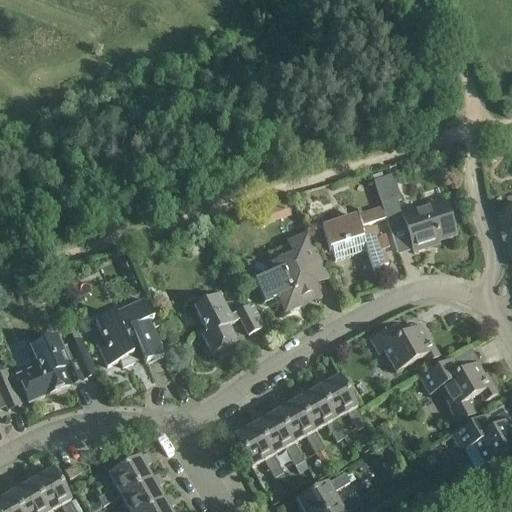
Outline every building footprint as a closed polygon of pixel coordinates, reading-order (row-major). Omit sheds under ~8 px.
[(392,177),(373,183),(376,194),(381,208),(382,210),(385,221),(390,236),(391,236),(405,231),(409,242),(409,243),(413,255),(428,250),(427,246),(454,237),(443,205),(402,219),(397,203),(400,202),(392,177)] [(255,211),(260,227),(289,218),(285,203),(255,211)] [(362,228),(385,221),(382,210),(370,213),(359,217),(362,228)] [(511,211),(499,216),(511,260),(511,211)] [(386,246),(383,238),(379,239),(375,228),(360,233),(355,218),(341,222),(339,223),(321,229),(329,252),(331,251),(334,263),(366,253),(373,273),(374,272),(373,270),(387,266),(381,247),(386,246)] [(276,275),(254,284),(262,305),(277,298),(281,307),(284,314),(309,304),(308,302),(314,299),(315,301),(320,299),(315,287),(310,278),(324,272),(307,234),(286,244),(292,257),(272,266),(273,268),(276,275)] [(248,338),(260,331),(248,308),(229,317),(219,297),(194,310),(206,336),(202,338),(211,357),(236,344),(228,328),(239,322),(248,338)] [(163,359),(147,322),(153,319),(145,302),(113,317),(113,316),(95,324),(103,341),(95,345),(107,370),(119,364),(122,370),(135,365),(134,363),(141,359),(145,367),(163,359)] [(426,365),(438,359),(427,340),(423,343),(416,331),(402,339),(396,328),(370,343),(378,356),(385,353),(396,374),(423,360),(426,365)] [(81,342),(61,350),(56,339),(31,350),(38,367),(16,377),(28,405),(71,387),(70,385),(82,379),(83,382),(95,376),(85,353),(81,342)] [(0,411),(6,409),(7,413),(20,408),(10,384),(0,361),(0,411)] [(484,404),(497,397),(485,377),(481,379),(474,367),(460,375),(452,361),(419,380),(429,397),(439,392),(459,427),(474,417),(466,403),(479,395),(484,404)] [(357,432),(366,427),(356,411),(357,410),(338,379),(326,386),(323,382),(318,384),(317,382),(313,385),(335,423),(347,416),(357,432)] [(336,444),(344,439),(335,423),(313,385),(316,392),(305,398),(302,394),(297,396),(296,394),(292,397),(314,435),(327,428),(336,444)] [(325,473),(333,468),(314,435),(292,397),(296,404),(284,410),(281,406),(277,408),(276,407),(271,409),(275,416),(293,447),(305,440),(315,456),(325,473)] [(255,418),(250,421),(254,428),(272,459),(273,458),(284,452),(294,469),(299,476),(307,471),(303,464),(293,447),(275,416),(263,422),(260,418),(256,420),(255,418)] [(484,418),(451,437),(461,454),(462,453),(473,473),(475,472),(485,466),(486,468),(511,452),(511,433),(507,424),(492,432),(484,418)] [(374,431),(373,431),(379,443),(380,442),(390,436),(384,425),(374,431)] [(274,480),(281,475),(272,459),(254,428),(242,434),(240,430),(235,432),(234,430),(229,433),(233,440),(251,471),(264,464),(274,480)] [(421,456),(409,463),(416,477),(428,469),(421,456)] [(103,509),(158,478),(157,478),(151,481),(144,470),(149,467),(146,462),(148,461),(146,457),(139,460),(108,478),(115,491),(97,501),(103,509)] [(357,467),(355,468),(360,476),(361,475),(371,469),(366,461),(357,467)] [(81,475),(76,467),(64,474),(69,483),(81,475)] [(63,511),(74,511),(70,503),(52,472),(39,479),(37,475),(32,477),(31,476),(27,478),(47,511),(55,511),(61,508),(63,511)] [(330,511),(339,507),(332,496),(350,486),(344,476),(326,486),(326,485),(295,504),(299,511),(330,511)] [(47,511),(27,478),(30,485),(19,491),(16,487),(11,489),(10,488),(6,490),(18,511),(47,511)] [(158,478),(103,509),(103,510),(120,500),(127,511),(125,511),(147,511),(170,499),(169,498),(163,502),(156,490),(161,488),(158,483),(160,482),(158,478)] [(18,511),(6,490),(10,497),(0,502),(0,511),(18,511)] [(352,511),(362,506),(357,497),(339,507),(330,511),(352,511)] [(170,499),(147,511),(168,511),(173,509),(170,504),(172,503),(170,499)]
